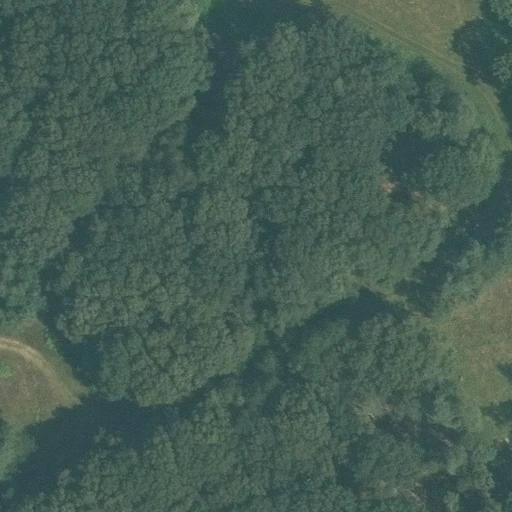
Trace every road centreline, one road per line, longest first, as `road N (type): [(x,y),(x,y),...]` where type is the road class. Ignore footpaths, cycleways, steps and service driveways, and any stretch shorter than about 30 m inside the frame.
road 1 (track): [(511,184),(476,231),(422,276),(0,496)]
road 2 (track): [(499,511),(491,472),(444,359),(399,288)]
road 3 (track): [(0,345),(41,358),(76,398),(133,424)]
